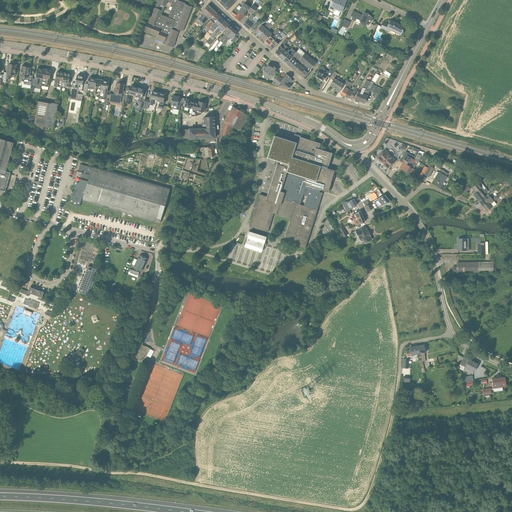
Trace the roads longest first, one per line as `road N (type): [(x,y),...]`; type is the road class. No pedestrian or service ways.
road 1 (track): [(0,463),(135,473),(355,509),(366,499),(397,400),(401,348)]
road 2 (tertiary): [(358,145),(208,86),(0,43)]
road 3 (unclassified): [(511,370),(452,333),(417,219),(360,154)]
road 4 (motorway): [(184,511),(0,496)]
road 5 (unclassified): [(45,222),(28,271),(46,283),(63,278),(73,230)]
road 6 (tertiary): [(358,145),(373,132),(427,26)]
